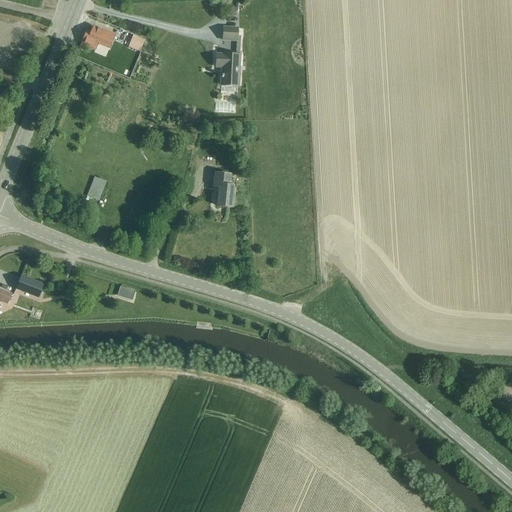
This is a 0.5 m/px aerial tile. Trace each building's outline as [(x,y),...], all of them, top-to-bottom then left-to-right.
[(86,31),(81,43),(95,49),(98,44),(109,49),(114,36),(93,27),(90,33),(86,31)] [(223,55),(223,56),(217,55),(216,68),(222,68),(221,86),(238,87),(240,38),(237,37),(238,29),(223,28),(223,41),(237,42),(236,56),(223,55)] [(133,36),(130,42),(142,47),(145,41),(133,36)] [(128,47),(120,67),(132,72),(140,52),(128,47)] [(231,209),(233,188),(229,187),(230,176),(215,175),(214,189),(219,190),(217,208),(231,209)] [(94,178),(86,197),(98,202),(106,183),(94,178)] [(48,217),(51,210),(44,207),(41,214),(48,217)] [(20,278),(16,290),(38,298),(42,286),(20,278)] [(120,288),(117,295),(132,300),(134,292),(120,288)] [(0,302),(7,305),(11,294),(0,289),(0,302)]
